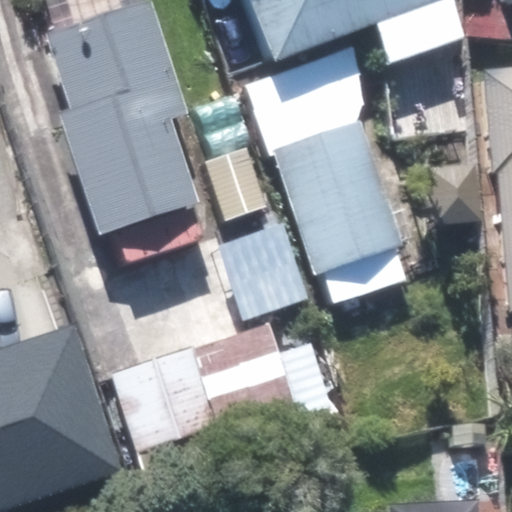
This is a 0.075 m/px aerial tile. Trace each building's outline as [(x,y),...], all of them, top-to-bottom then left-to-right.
[(66,110),(52,116),(101,243),(200,206),(169,124),(185,117),(140,0),(29,0),(25,2),(66,110)] [(244,0),(271,65),(369,24),(386,66),(471,32),(458,0),(244,0)] [(484,179),(511,177),(511,65),(480,67),(484,179)] [(317,66),(242,90),(264,157),(267,156),(306,278),(413,244),(373,117),(337,129),(317,66)] [(479,237),(481,177),(424,175),(422,235),(479,237)] [(290,404),(264,325),(108,377),(135,459),(154,453),(164,481),(223,461),(218,445),(285,423),(280,407),(290,404)] [(0,511),(116,476),(71,335),(0,357),(0,511)]
